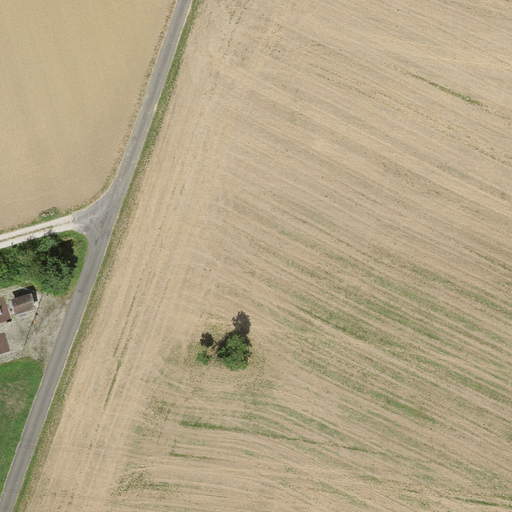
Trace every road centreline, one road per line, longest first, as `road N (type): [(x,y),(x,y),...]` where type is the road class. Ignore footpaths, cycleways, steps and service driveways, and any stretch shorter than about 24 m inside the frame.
road 1 (track): [(102,219),(0,511)]
road 2 (track): [(102,219),(179,0)]
